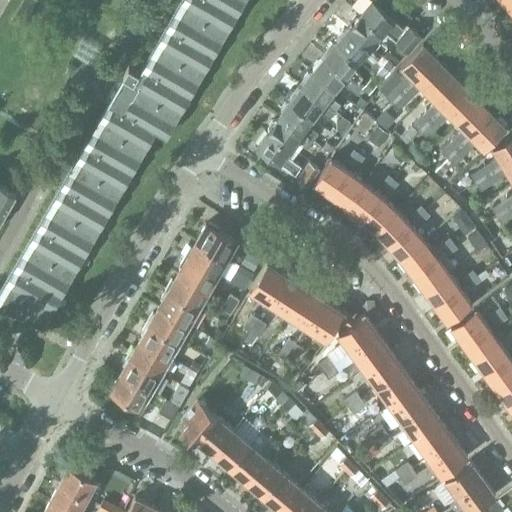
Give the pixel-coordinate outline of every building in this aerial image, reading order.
[(180,0),(140,71),(128,65),(123,74),(124,74),(123,75),(0,288),(0,305),(13,313),(18,304),(44,319),(154,128),(165,134),(241,0),(180,0)] [(370,0),(360,13),(382,31),(388,24),(398,32),(410,17),(390,0),(370,0)] [(351,23),(348,27),(381,53),(380,54),(388,61),(394,53),(376,38),(382,31),(360,13),(359,13),(355,14),(351,19),(351,23)] [(396,41),(408,52),(421,36),(409,26),(396,41)] [(337,40),(358,59),(364,52),(375,60),(380,54),(381,53),(348,27),(345,30),(341,31),(337,36),(337,40)] [(328,51),(324,55),(356,82),(357,82),(363,75),(352,66),(358,59),(337,40),(336,42),(332,42),(327,47),(328,51)] [(386,94),(392,101),(436,56),(422,42),(401,64),(408,72),(386,94)] [(313,68),(312,69),(334,88),(341,80),(357,93),(362,87),(357,82),(356,82),(324,55),(321,59),(317,59),(313,64),(313,68)] [(421,85),(428,92),(450,70),(436,56),(392,101),(399,107),(421,85)] [(304,81),(301,85),(335,110),(340,103),(333,97),(329,94),(334,88),(312,69),(312,70),(307,71),(303,77),(304,81)] [(413,122),(420,128),(464,84),(450,70),(428,92),(436,99),(413,122)] [(363,87),(369,92),(377,83),(371,78),(363,87)] [(449,112),(456,120),(478,98),(464,84),(420,128),(426,135),(449,112)] [(291,99),(290,99),(313,116),(319,109),(330,117),(335,110),(301,85),(298,89),(294,89),(290,95),(291,99)] [(441,149),(447,156),(492,112),(478,98),(456,120),(463,127),(441,149)] [(282,111),(279,114),(306,134),(313,139),(321,145),(327,138),(307,124),(313,116),(290,99),(289,100),(285,101),(281,106),(282,111)] [(378,117),(387,126),(400,113),(391,104),(378,117)] [(492,112),(447,156),(454,162),(476,140),(484,148),(506,126),(492,112)] [(268,129),(298,151),(303,144),(308,147),(313,139),(306,134),(279,114),(276,118),(272,119),(268,125),(268,129)] [(400,135),(406,141),(418,130),(412,124),(400,135)] [(284,164),(291,169),(297,161),(293,158),(298,151),(268,129),(257,144),(284,164)] [(407,141),(413,147),(423,137),(417,131),(407,141)] [(471,172),(476,180),(511,157),(511,133),(492,146),(498,155),(471,172)] [(346,158),(352,162),(359,151),(354,147),(346,158)] [(359,151),(352,162),(357,165),(364,154),(359,151)] [(313,182),(330,193),(348,167),(331,156),(313,182)] [(437,165),(443,171),(452,162),(446,156),(437,165)] [(508,171),(511,178),(511,157),(476,180),(481,188),(508,171)] [(297,161),(291,169),(297,174),(303,166),(297,161)] [(330,193),(346,205),(364,180),(348,167),(330,193)] [(380,183),(385,187),(393,177),(389,173),(380,183)] [(393,177),(385,187),(390,191),(398,181),(393,177)] [(346,205),(361,217),(380,193),(364,180),(346,205)] [(0,183),(0,221),(16,193),(0,183)] [(511,192),(491,205),(496,213),(511,203),(511,192)] [(361,217),(375,229),(396,207),(380,193),(361,217)] [(511,214),(511,203),(496,213),(501,221),(511,214)] [(411,213),(416,217),(426,208),(421,204),(411,213)] [(375,229),(388,243),(411,222),(396,207),(375,229)] [(468,227),(475,222),(463,207),(456,212),(468,227)] [(426,208),(416,217),(420,222),(430,213),(426,208)] [(206,222),(197,237),(227,254),(236,239),(217,228),(218,226),(209,221),(208,223),(206,222)] [(388,243),(400,257),(425,238),(411,222),(388,243)] [(190,245),(185,254),(217,273),(227,254),(197,237),(192,246),(190,245)] [(439,245),(443,249),(453,241),(450,237),(439,245)] [(400,257),(411,272),(436,254),(425,238),(400,257)] [(453,241),(443,249),(446,255),(457,247),(453,241)] [(181,265),(177,272),(207,289),(217,273),(185,254),(179,264),(181,265)] [(411,272),(423,288),(448,270),(436,254),(411,272)] [(251,256),(246,265),(255,270),(260,262),(251,256)] [(249,288),(268,300),(286,273),(267,261),(249,288)] [(255,270),(246,265),(241,274),(249,279),(255,270)] [(462,276),(466,281),(477,273),(473,268),(462,276)] [(477,273),(466,281),(469,286),(486,274),(483,269),(477,274),(477,273)] [(423,288),(435,304),(460,286),(448,270),(423,288)] [(171,278),(166,288),(198,306),(207,289),(177,272),(173,279),(171,278)] [(268,300),(288,313),(305,286),(286,273),(268,300)] [(288,313),(307,325),(324,298),(305,286),(288,313)] [(460,286),(435,304),(447,320),(472,302),(460,286)] [(162,298),(158,305),(188,322),(198,306),(166,288),(160,297),(162,298)] [(230,293),(226,300),(234,305),(239,298),(230,293)] [(351,315),(343,310),(324,298),(307,325),(326,337),(335,324),(338,326),(348,319),(351,315)] [(234,305),(226,300),(222,307),(230,312),(234,305)] [(152,311),(147,321),(179,339),(188,322),(158,305),(154,312),(152,311)] [(450,325),(462,341),(487,322),(475,306),(450,325)] [(489,314),(493,318),(504,310),(500,306),(489,314)] [(504,310),(493,318),(497,324),(508,316),(504,310)] [(338,331),(351,349),(377,330),(364,312),(338,331)] [(243,326),(250,330),(257,318),(250,314),(243,326)] [(257,318),(250,330),(257,335),(265,323),(257,318)] [(143,331),(139,338),(169,355),(179,339),(147,321),(141,330),(143,331)] [(462,341),(473,357),(498,338),(487,322),(462,341)] [(351,349),(364,367),(390,348),(377,330),(351,349)] [(133,344),(128,354),(160,372),(169,355),(139,338),(135,345),(133,344)] [(280,350),(287,354),(294,343),(287,338),(280,350)] [(473,357),(485,372),(510,354),(498,338),(473,357)] [(201,351),(206,354),(211,357),(216,348),(206,342),(201,351)] [(294,343),(287,354),(294,359),(302,348),(294,343)] [(364,367),(377,384),(403,366),(390,348),(364,367)] [(124,364),(120,371),(150,388),(160,372),(128,354),(123,363),(124,364)] [(485,372),(496,388),(511,376),(511,356),(510,354),(485,372)] [(322,369),(333,361),(328,355),(317,363),(322,369)] [(192,359),(188,366),(197,371),(201,364),(192,359)] [(338,368),(333,361),(322,369),(327,376),(338,368)] [(238,372),(245,376),(251,368),(242,363),(238,372)] [(197,371),(188,366),(184,373),(193,378),(197,371)] [(377,384),(389,402),(415,383),(403,366),(377,384)] [(251,368),(245,376),(260,385),(265,376),(251,368)] [(150,388),(120,371),(111,388),(113,390),(111,391),(120,397),(122,395),(123,396),(115,410),(146,427),(152,417),(141,405),(150,388)] [(511,376),(496,388),(508,404),(511,401),(511,376)] [(265,386),(280,402),(287,395),(275,383),(272,380),(265,386)] [(389,402),(402,420),(428,401),(415,383),(389,402)] [(360,396),(355,389),(343,398),(348,405),(360,396)] [(173,392),(169,399),(178,404),(182,397),(173,392)] [(287,395),(280,402),(286,409),(287,407),(296,417),(302,411),(294,402),(293,402),(287,395)] [(365,403),(360,396),(348,405),(353,411),(365,403)] [(194,440),(195,440),(217,414),(197,397),(182,415),(188,420),(181,428),(194,440)] [(178,404),(169,399),(165,406),(174,411),(178,404)] [(402,420),(415,438),(441,419),(428,401),(402,420)] [(204,445),(212,452),(233,427),(217,414),(195,440),(203,447),(204,445)] [(307,425),(313,432),(321,424),(314,418),(307,425)] [(415,438),(428,455),(454,437),(441,419),(415,438)] [(345,430),(337,422),(329,429),(337,437),(345,430)] [(321,424),(313,432),(302,443),(320,458),(328,448),(326,446),(332,441),(324,433),(327,430),(321,424)] [(369,433),(373,440),(384,433),(379,426),(369,433)] [(219,460),(227,467),(249,441),(233,427),(212,452),(220,458),(219,460)] [(384,433),(373,440),(378,447),(389,439),(384,433)] [(454,437),(428,455),(441,473),(467,454),(454,437)] [(245,480),(266,455),(275,444),(268,438),(259,449),(249,441),(227,467),(236,475),(237,473),(245,480)] [(251,488),(260,495),(282,469),(266,455),(245,480),(253,486),(251,488)] [(339,462),(344,468),(350,461),(345,456),(345,457),(339,462)] [(444,477),(457,494),(483,476),(470,458),(444,477)] [(350,461),(344,468),(350,475),(357,469),(350,461)] [(399,475),(399,476),(411,468),(406,461),(388,473),(393,480),(399,475)] [(68,463),(59,481),(87,495),(96,478),(68,463)] [(411,468),(399,476),(404,483),(416,475),(411,468)] [(270,501),(278,508),(299,483),(282,469),(260,495),(269,503),(270,501)] [(483,476),(457,494),(470,511),(495,493),(483,476)] [(59,481),(50,498),(75,511),(77,511),(87,495),(59,481)] [(279,509),(281,511),(283,511),(308,511),(319,500),(300,485),(299,483),(278,508),(279,509)] [(377,486),(370,492),(362,500),(368,506),(376,499),(382,505),(389,499),(377,486)] [(126,511),(150,511),(154,505),(135,495),(126,511)] [(98,507),(106,511),(108,511),(113,502),(103,497),(98,507)] [(75,511),(50,498),(42,511),(75,511)] [(485,507),(484,507),(478,511),(494,511),(501,507),(495,499),(485,507)] [(332,511),(319,500),(308,511),(332,511)] [(113,502),(108,511),(121,511),(123,508),(113,502)]
